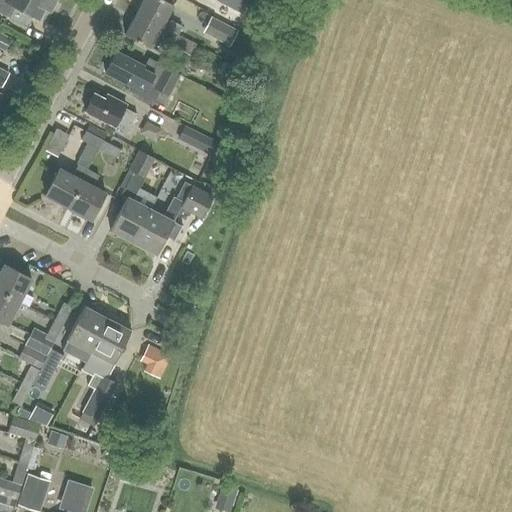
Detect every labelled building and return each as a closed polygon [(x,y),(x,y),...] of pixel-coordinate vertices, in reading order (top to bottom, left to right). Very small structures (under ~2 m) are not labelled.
[(49,11),(55,0),(54,0),(0,0),(0,13),(9,18),(15,8),(22,12),(23,11),(40,21),(46,10),(49,11)] [(142,0),(136,14),(177,36),(181,27),(170,22),(169,23),(165,21),(173,6),(161,0),(142,0)] [(261,4),(253,0),(221,0),(214,14),(247,31),(261,4)] [(198,46),(177,36),(136,14),(125,35),(150,49),(158,33),(163,36),(162,38),(173,43),(194,54),(198,46)] [(229,47),(238,31),(211,17),(203,33),(229,47)] [(0,49),(3,51),(9,39),(0,33),(0,49)] [(149,86),(154,75),(143,69),(143,68),(115,53),(105,73),(133,87),(137,80),(149,86)] [(216,61),(206,56),(199,70),(209,75),(216,61)] [(186,89),(189,82),(180,77),(180,76),(151,60),(147,69),(158,75),(152,88),(169,97),(176,84),(186,89)] [(0,87),(2,88),(9,74),(0,68),(0,87)] [(105,100),(94,95),(84,112),(126,133),(135,115),(124,109),(126,106),(107,96),(105,100)] [(143,131),(158,138),(163,128),(149,120),(143,131)] [(99,150),(103,141),(107,135),(89,125),(81,140),(99,150)] [(211,157),(218,143),(184,126),(177,140),(211,157)] [(60,155),(70,134),(58,128),(48,149),(60,155)] [(103,141),(99,150),(116,159),(121,150),(103,141)] [(133,243),(150,210),(133,201),(155,159),(139,151),(120,187),(124,189),(121,195),(127,198),(110,231),(133,243)] [(67,209),(88,170),(78,165),(72,176),(59,169),(45,197),(67,209)] [(88,170),(67,209),(90,221),(105,193),(93,187),(98,176),(88,170)] [(150,210),(133,243),(156,255),(180,208),(201,219),(213,198),(191,187),(184,183),(175,199),(173,198),(163,217),(150,210)] [(0,272),(0,292),(19,303),(31,280),(4,265),(0,272)] [(0,321),(7,326),(19,303),(0,292),(0,321)] [(54,321),(63,326),(72,307),(64,303),(54,321)] [(90,353),(107,319),(84,307),(67,341),(69,342),(65,351),(72,355),(76,346),(90,353)] [(107,319),(90,353),(91,353),(81,371),(92,377),(87,386),(94,390),(79,419),(94,427),(117,384),(107,379),(114,365),(113,364),(130,331),(107,319)] [(47,357),(50,350),(63,326),(54,321),(49,331),(41,327),(37,336),(31,333),(25,345),(47,357)] [(162,379),(174,354),(150,343),(138,367),(162,379)] [(40,370),(46,358),(24,346),(18,359),(40,370)] [(40,370),(39,371),(32,385),(43,391),(62,356),(50,350),(47,357),(46,358),(40,370)] [(32,385),(39,371),(30,366),(21,384),(30,389),(32,385)] [(21,407),(30,389),(21,384),(16,393),(10,389),(8,392),(9,393),(7,399),(8,411),(15,415),(19,406),(21,407)] [(46,426),(53,412),(37,403),(28,420),(46,426)] [(40,425),(28,420),(17,416),(13,417),(8,433),(25,439),(23,446),(18,444),(15,452),(20,454),(18,463),(27,466),(33,447),(40,425)] [(67,437),(51,431),(47,444),(63,450),(67,437)] [(25,473),(27,466),(18,463),(12,483),(0,479),(0,495),(15,500),(17,500),(25,473)] [(37,511),(39,511),(50,482),(27,474),(17,506),(37,511)] [(86,511),(94,488),(67,480),(58,509),(68,511),(86,511)] [(228,511),(236,488),(220,483),(213,507),(227,511),(228,511)] [(11,511),(15,500),(0,495),(0,511),(1,511),(11,511)]
